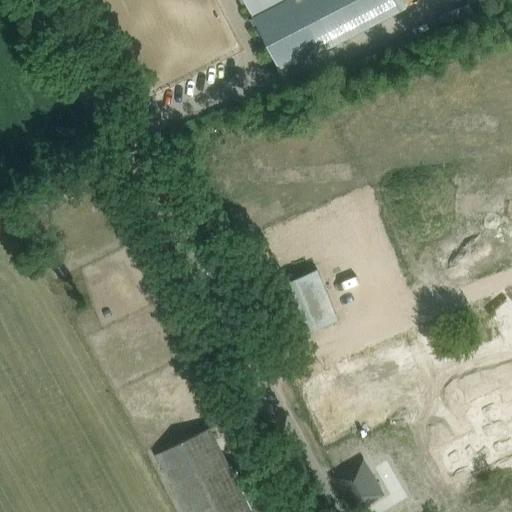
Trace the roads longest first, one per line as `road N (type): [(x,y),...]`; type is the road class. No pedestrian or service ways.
road 1 (unclassified): [(328,511),(33,0)]
road 2 (unknown): [(118,147),(412,31),(451,0)]
